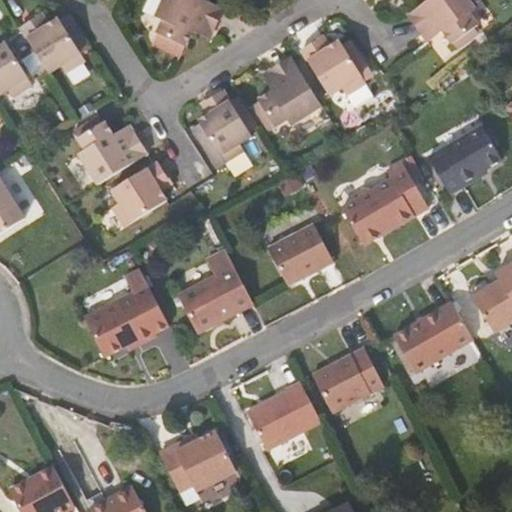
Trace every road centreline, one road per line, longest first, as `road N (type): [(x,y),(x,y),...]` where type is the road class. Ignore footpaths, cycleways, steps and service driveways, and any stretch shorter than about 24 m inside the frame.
road 1 (residential): [(8,346),(121,391),(158,392),(214,371),(511,206)]
road 2 (residential): [(162,97),(324,0)]
